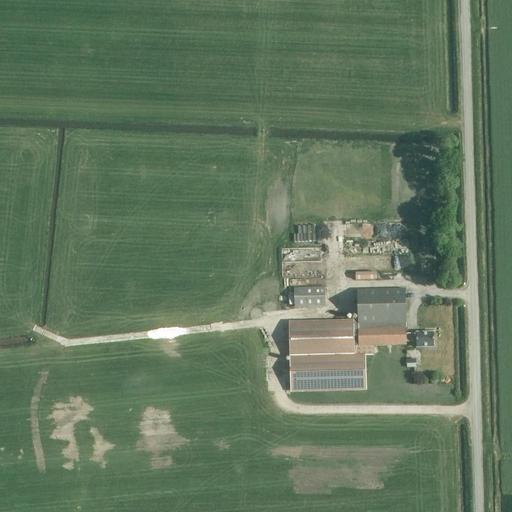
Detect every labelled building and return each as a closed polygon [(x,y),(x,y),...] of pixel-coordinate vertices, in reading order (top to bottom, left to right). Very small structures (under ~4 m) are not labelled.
[(381,253),(413,253),(413,222),(383,222),(383,238),(381,238),(381,253)] [(423,277),(425,262),(417,261),(415,276),(423,277)] [(378,279),(378,271),(355,272),(355,280),(378,279)] [(406,288),(358,289),(359,322),(290,324),(291,391),(366,389),(366,355),(374,355),(374,345),(408,344),(408,342),(417,341),(417,348),(435,347),(435,331),(417,332),(417,333),(407,333),(406,288)] [(295,305),(295,307),(326,307),(325,288),(294,289),(294,291),(295,305)]
